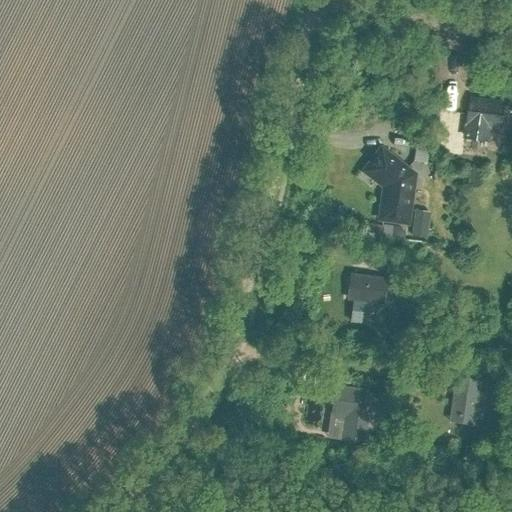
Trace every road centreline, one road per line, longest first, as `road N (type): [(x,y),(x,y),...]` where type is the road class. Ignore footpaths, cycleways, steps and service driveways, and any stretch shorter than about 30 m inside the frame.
road 1 (track): [(301,49),(231,342),(184,428),(110,511)]
road 2 (unclassified): [(511,34),(312,5)]
